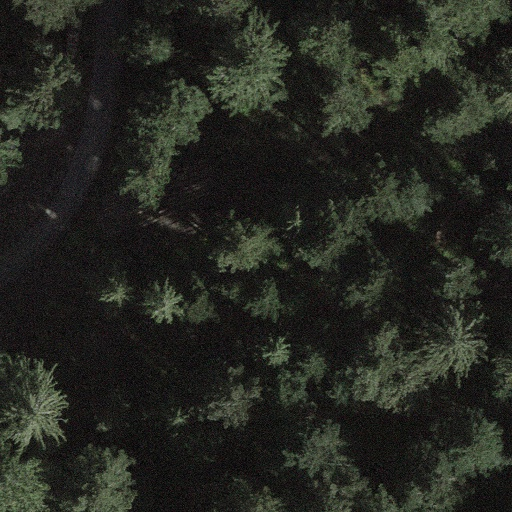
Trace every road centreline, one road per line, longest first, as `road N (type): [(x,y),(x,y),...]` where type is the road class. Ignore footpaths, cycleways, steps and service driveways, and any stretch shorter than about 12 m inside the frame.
road 1 (track): [(511,12),(427,92),(155,243),(1,282),(158,466),(211,511)]
road 2 (track): [(1,282),(134,299),(235,301),(511,284)]
road 3 (track): [(0,283),(53,218),(71,178),(110,0)]
